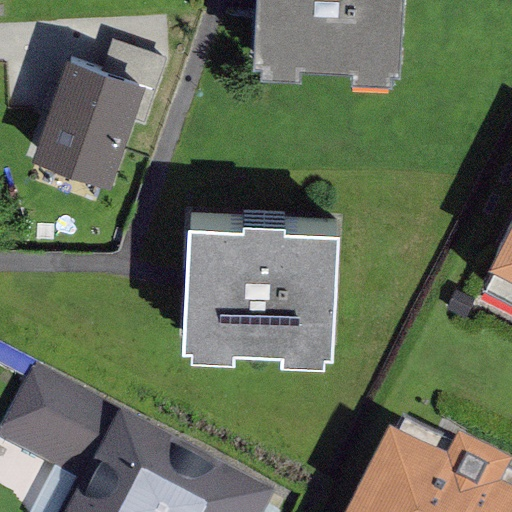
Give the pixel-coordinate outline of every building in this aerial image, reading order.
[(411,0),(268,0),(269,5),(266,51),(408,59),(411,0)] [(108,64),(65,51),(33,152),(112,177),(132,114),(146,119),(167,55),(116,40),(108,64)] [(511,213),(498,242),(511,249),(511,213)] [(345,226),(201,220),(199,277),(196,335),(340,341),(345,226)] [(124,405),(48,366),(12,437),(88,476),(124,405)] [(279,511),(284,504),(133,424),(86,511),(279,511)] [(511,511),(511,495),(509,494),(511,488),(511,465),(468,444),(456,467),(397,437),(359,511),(511,511)]
